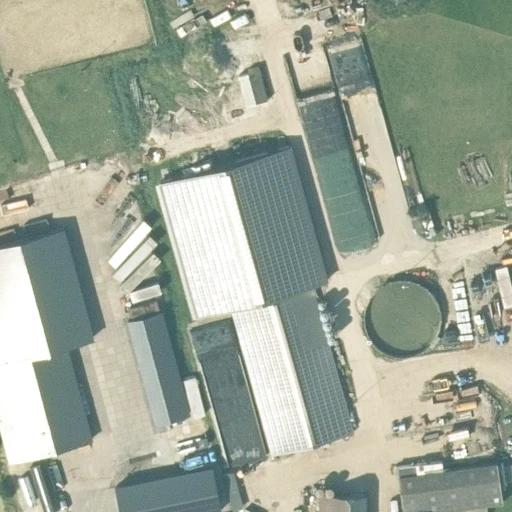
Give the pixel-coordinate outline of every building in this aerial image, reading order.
[(327,51),(332,65),(354,57),(350,43),(327,51)] [(254,101),(267,98),(260,66),(247,68),(250,84),(228,88),(233,112),(255,107),(254,101)] [(377,244),(354,142),(321,149),(318,135),(311,137),(337,253),(377,244)] [(290,144),(157,183),(195,316),(230,306),(312,285),(329,280),(290,144)] [(122,240),(134,214),(123,208),(110,234),(122,240)] [(141,279),(157,255),(139,243),(152,222),(142,216),(126,241),(134,246),(115,275),(125,281),(131,273),(141,279)] [(0,244),(0,426),(10,465),(92,441),(68,347),(94,339),(63,227),(0,244)] [(364,307),(363,318),(364,330),(369,340),(376,348),(386,354),(396,357),(408,357),(418,354),(428,348),(435,340),(440,330),(441,318),(440,307),(435,297),(428,289),(418,283),(408,280),(396,280),(386,283),(376,289),(369,297),(364,307)] [(312,285),(230,306),(271,456),(353,433),(347,411),(340,385),(322,321),(312,285)] [(127,320),(155,425),(157,432),(174,427),(171,420),(190,415),(162,311),(127,320)] [(398,477),(403,511),(443,511),(451,511),(450,511),(486,511),(485,506),(503,505),(496,463),(398,477)] [(221,511),(212,467),(116,486),(121,511),(221,511)] [(238,478),(229,478),(230,508),(238,508),(238,478)] [(365,511),(365,494),(319,495),(319,511),(365,511)]
